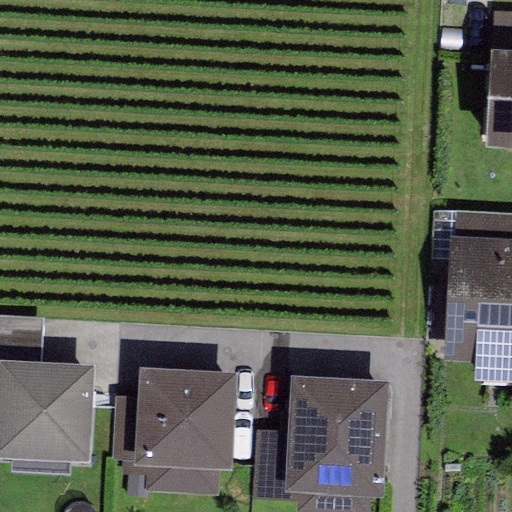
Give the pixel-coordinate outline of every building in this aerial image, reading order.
[(511,13),(493,13),(491,52),(511,53),(511,13)] [(511,150),(511,53),(491,52),(489,52),(483,149),(511,150)] [(511,214),(455,212),(453,239),(511,241),(511,214)] [(511,241),(453,239),(449,238),(442,361),(472,363),(511,365),(511,241)] [(0,361),(38,364),(41,319),(0,316),(0,361)] [(38,364),(0,361),(0,458),(87,463),(93,367),(38,364)] [(511,385),(511,365),(472,363),(471,383),(511,385)] [(234,374),(137,369),(136,397),(132,462),(121,462),(121,475),(126,475),(125,497),(143,498),(144,492),(216,496),(218,469),(229,470),(234,374)] [(386,381),(289,377),(287,433),(283,501),(296,502),(296,511),(368,511),(370,497),(381,498),(386,381)] [(121,462),(132,462),(136,397),(113,396),(109,461),(121,462)] [(283,501),(287,433),(256,431),(251,499),(283,501)]
